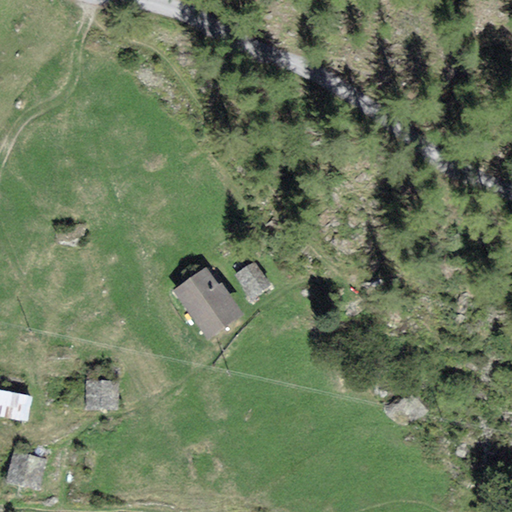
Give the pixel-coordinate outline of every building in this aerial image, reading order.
[(263,261),(237,278),(255,305),(281,288),(263,261)] [(217,271),(180,298),(215,347),(253,320),(217,271)] [(37,395),(0,388),(0,416),(32,423),(37,395)] [(123,389),(91,389),(92,418),(124,417),(123,389)] [(53,446),(15,443),(12,484),(50,487),(53,446)]
